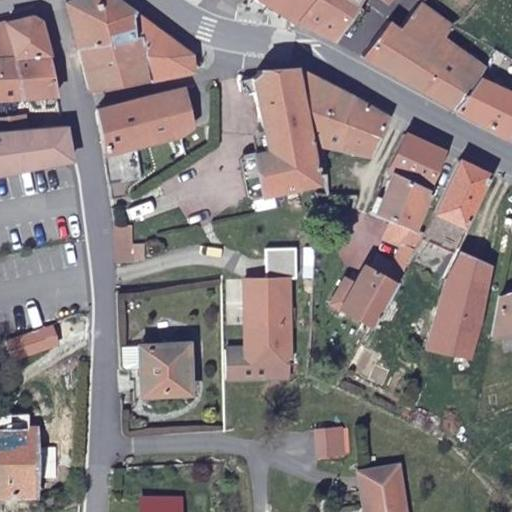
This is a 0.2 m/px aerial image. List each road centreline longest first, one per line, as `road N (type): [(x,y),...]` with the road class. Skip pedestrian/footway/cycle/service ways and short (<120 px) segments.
road 1 (unclassified): [(46,0),(93,196),(103,282),(95,511)]
road 2 (secondary): [(157,0),(208,29),(282,42),(511,159)]
